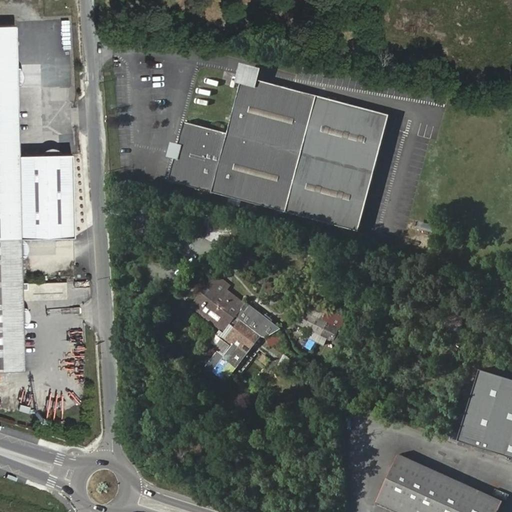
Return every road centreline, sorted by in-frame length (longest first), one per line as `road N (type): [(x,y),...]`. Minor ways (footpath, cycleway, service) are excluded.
road 1 (residential): [(108,461),(82,0)]
road 2 (unknown): [(366,511),(365,469),(374,452),(408,444),(485,461),(511,478)]
